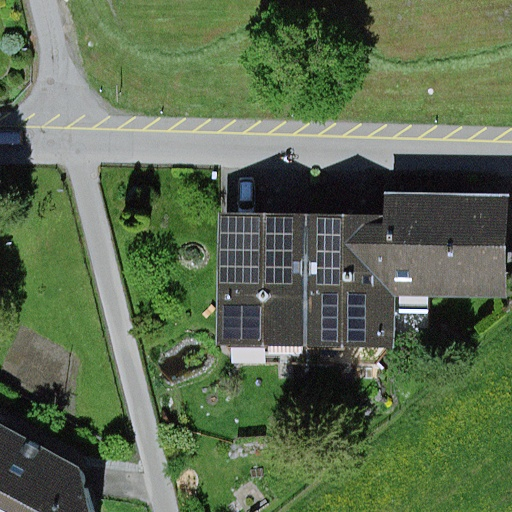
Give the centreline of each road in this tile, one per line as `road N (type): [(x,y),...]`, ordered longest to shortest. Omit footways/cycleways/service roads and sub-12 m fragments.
road 1 (residential): [(511,159),(72,145)]
road 2 (track): [(167,511),(72,145)]
road 3 (unclassified): [(37,0),(72,145)]
